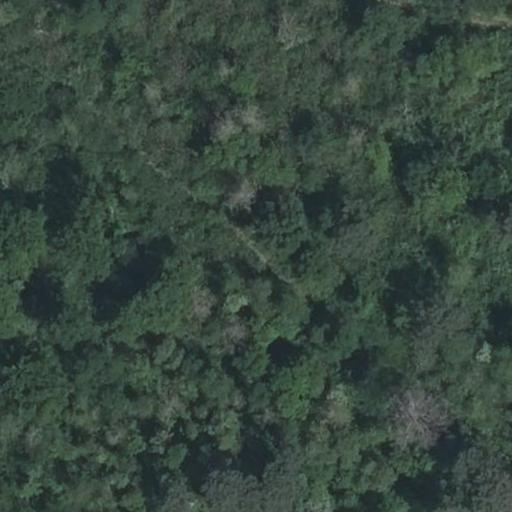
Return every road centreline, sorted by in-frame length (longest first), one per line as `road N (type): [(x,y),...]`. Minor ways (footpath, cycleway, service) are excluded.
road 1 (track): [(511,427),(384,348),(146,146),(87,80),(0,16)]
road 2 (track): [(396,0),(511,35)]
